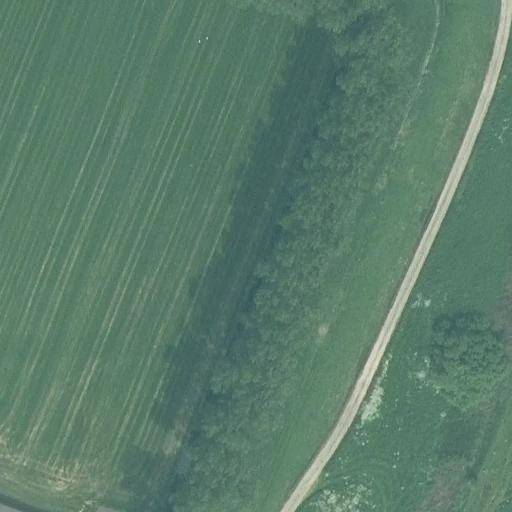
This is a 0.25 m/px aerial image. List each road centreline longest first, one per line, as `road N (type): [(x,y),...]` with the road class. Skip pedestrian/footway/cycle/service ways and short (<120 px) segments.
road 1 (track): [(285,511),(338,432),(450,186),(489,82),(504,0)]
road 2 (track): [(438,0),(435,33),(253,511)]
